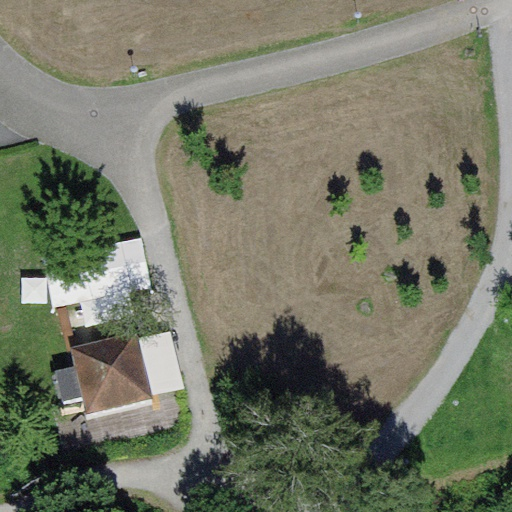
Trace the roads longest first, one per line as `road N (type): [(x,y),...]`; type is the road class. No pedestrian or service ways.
road 1 (track): [(118,119),(368,54),(502,0)]
road 2 (track): [(118,119),(205,418),(210,467)]
road 3 (track): [(344,511),(210,467),(86,472)]
road 4 (track): [(0,65),(118,119)]
